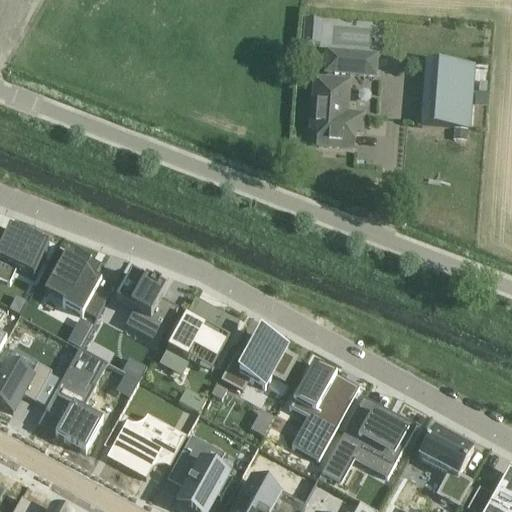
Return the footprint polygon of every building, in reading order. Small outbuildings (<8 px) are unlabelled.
[(318,44),(322,21),(305,19),(302,42),(318,44)] [(315,81),(311,131),(318,132),(317,148),(326,149),(352,151),(354,134),(361,135),(363,117),(346,116),(349,83),(349,78),(377,80),(378,55),(325,51),(323,76),(326,76),(326,81),(315,81)] [(474,67),(426,63),(421,127),(469,131),(474,67)] [(0,264),(33,280),(44,258),(48,248),(21,236),(9,230),(0,250),(0,264)] [(53,280),(44,296),(63,306),(62,308),(64,309),(82,319),(84,316),(96,322),(113,291),(95,282),(100,273),(95,270),(90,267),(91,266),(74,256),(70,254),(68,253),(67,255),(53,280)] [(131,276),(116,304),(134,314),(125,329),(158,348),(178,311),(156,299),(161,291),(153,286),(152,288),(131,276)] [(174,340),(159,368),(167,372),(168,370),(181,377),(194,353),(217,366),(239,326),(221,316),(212,334),(191,323),(189,327),(177,321),(169,337),(174,340)] [(236,359),(223,383),(242,393),(248,383),(265,392),(272,378),(284,384),(296,362),(285,355),(287,352),(261,338),(246,364),(236,359)] [(80,353),(45,416),(63,426),(55,440),(85,456),(103,425),(83,414),(96,391),(92,389),(104,368),(106,369),(107,368),(80,353)] [(129,362),(121,376),(139,385),(147,371),(145,370),(129,362)] [(6,365),(0,376),(0,409),(13,416),(22,399),(35,406),(52,375),(38,367),(32,379),(6,365)] [(314,367),(289,412),(318,428),(302,456),(319,465),(352,406),(329,393),(336,379),(314,367)] [(358,412),(321,478),(324,479),(326,477),(340,485),(359,450),(393,469),(388,479),(386,478),(384,481),(387,482),(416,430),(413,428),(412,430),(395,421),(392,427),(383,422),(382,425),(358,412)] [(127,424),(106,461),(146,483),(157,464),(170,471),(187,440),(172,432),(165,445),(127,424)] [(435,433),(419,461),(449,478),(438,498),(459,509),(472,486),(460,479),(473,455),(435,433)] [(191,440),(175,470),(193,480),(178,507),(186,511),(209,511),(216,500),(221,502),(232,482),(200,465),(208,449),(191,440)] [(479,491),(466,511),(511,511),(511,475),(509,474),(508,473),(508,475),(507,476),(494,499),(479,491)] [(302,511),(304,508),(280,494),(278,498),(252,483),(242,501),(239,500),(231,511),(302,511)]
